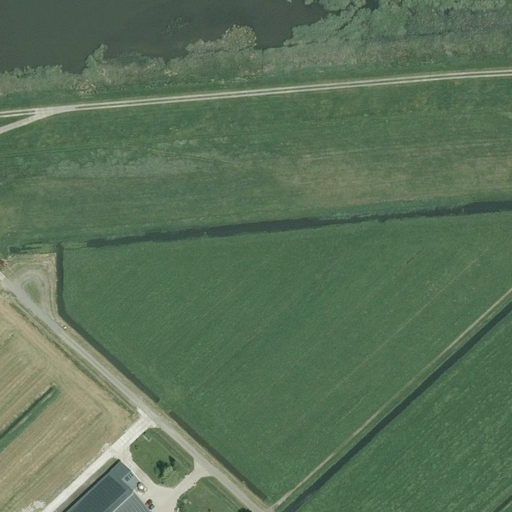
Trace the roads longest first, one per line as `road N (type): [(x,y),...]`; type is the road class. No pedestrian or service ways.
road 1 (track): [(0,155),(511,109)]
road 2 (unclassified): [(256,511),(2,279)]
